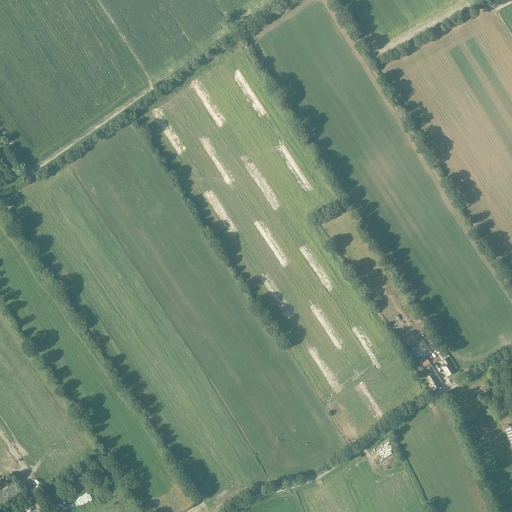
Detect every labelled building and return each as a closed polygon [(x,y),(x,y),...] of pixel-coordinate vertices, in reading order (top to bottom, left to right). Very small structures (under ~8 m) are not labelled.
[(430,363),(426,357),(420,360),(424,367),(430,363)] [(455,372),(448,362),(446,358),(442,361),(444,364),(441,367),(448,377),(455,372)] [(434,390),(440,387),(432,373),(426,376),(434,390)] [(489,390),(486,385),(474,392),(477,397),(484,393),(488,401),(493,398),(489,390)] [(507,411),(505,404),(496,407),(499,414),(507,411)] [(386,448),(394,443),(391,439),(384,443),(385,444),(384,445),(386,448)] [(380,456),(383,459),(392,453),(390,450),(380,456)] [(390,463),(399,456),(395,452),(387,458),(390,463)] [(60,506),(70,500),(68,497),(58,502),(60,506)] [(33,502),(26,507),(29,511),(36,508),(33,502)]
